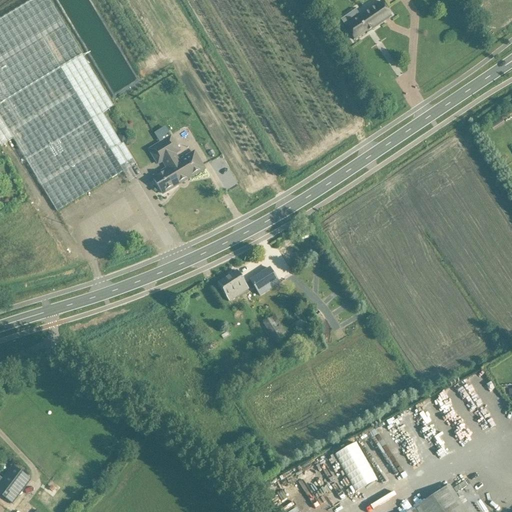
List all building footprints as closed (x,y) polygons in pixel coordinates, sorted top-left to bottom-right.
[(113,107),(48,0),(32,0),(17,10),(0,19),(0,146),(13,139),(56,212),(123,172),(136,164),(123,143),(121,144),(102,113),(113,107)] [(391,17),(386,9),(381,2),(344,27),(353,40),(366,32),(367,34),(391,17)] [(170,138),(160,144),(183,182),(187,179),(203,169),(194,153),(178,162),(170,148),(175,145),(170,138)] [(183,182),(160,144),(150,150),(158,164),(163,161),(168,169),(152,178),(162,194),(178,184),(183,182)] [(267,271),(253,279),(256,283),(248,287),(256,299),(277,286),(267,271)] [(235,292),(245,286),(237,272),(218,284),(229,301),(237,295),(235,292)] [(282,335),(271,318),(263,324),(274,340),(282,335)] [(333,453),(336,461),(331,464),(337,478),(346,474),(354,493),(377,483),(359,442),(333,453)] [(0,495),(12,504),(31,481),(12,466),(2,479),(0,477),(0,495)] [(411,509),(413,511),(466,511),(448,484),(411,509)]
